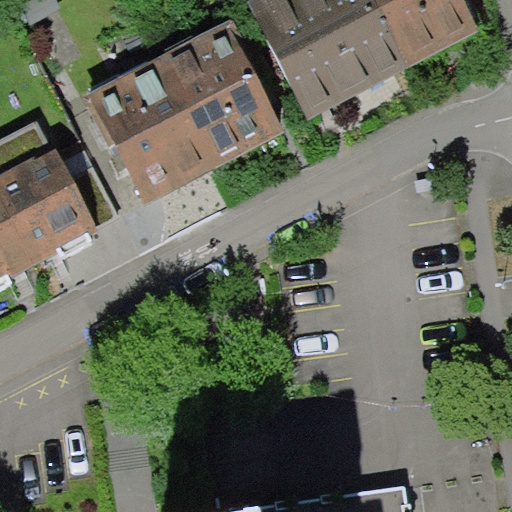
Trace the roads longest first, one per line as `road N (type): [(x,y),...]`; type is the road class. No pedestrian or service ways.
road 1 (unclassified): [(0,363),(436,134),(511,117)]
road 2 (unknown): [(346,181),(365,378)]
